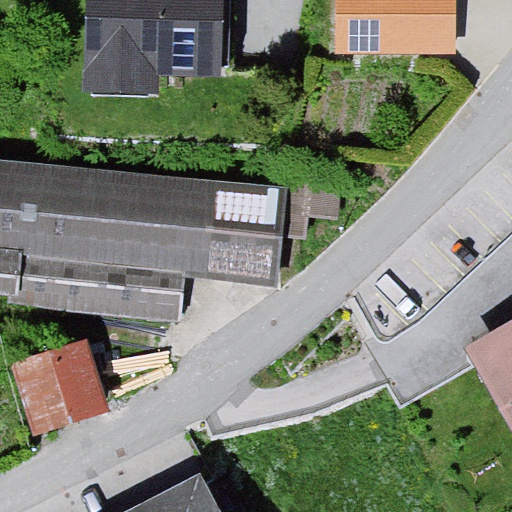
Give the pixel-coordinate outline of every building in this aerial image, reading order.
[(218,0),(89,0),(86,53),(215,60),(218,0)] [(448,0),(340,0),(341,52),(448,52),(448,0)] [(206,200),(0,173),(0,279),(192,304),(206,200)] [(511,334),(489,347),(511,390),(511,334)] [(69,340),(12,362),(36,425),(93,403),(69,340)] [(222,511),(204,474),(125,511),(222,511)]
